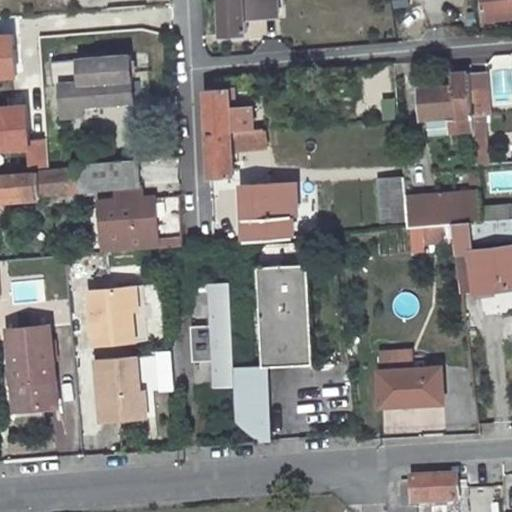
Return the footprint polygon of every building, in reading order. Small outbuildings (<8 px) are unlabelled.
[(87,0),(88,10),(108,8),(147,5),(146,0),(87,0)] [(222,0),(224,34),(248,32),(247,17),(279,15),(278,0),(222,0)] [(410,0),(393,0),(395,9),(411,6),(410,0)] [(511,0),(485,0),(487,18),(511,15),(511,0)] [(108,8),(110,33),(150,29),(147,5),(108,8)] [(62,84),(64,116),(85,114),(83,104),(135,99),(130,56),(52,61),(54,84),(62,84)] [(475,128),(477,145),(488,144),(485,114),(491,113),(487,70),(471,72),(472,87),(475,128)] [(475,128),(472,87),(471,72),(452,74),(453,77),(447,78),(447,87),(421,89),(423,115),(451,112),(452,131),(475,128)] [(208,89),(210,133),(256,129),(254,107),(248,107),(232,108),(231,89),(231,88),(208,89)] [(236,100),(236,89),(231,89),(232,108),(248,107),(248,99),(236,100)] [(136,116),(135,99),(83,104),(85,114),(86,120),(136,116)] [(256,129),(210,133),(212,188),(235,186),(231,137),(248,136),(249,147),(268,145),(267,128),(256,129)] [(478,165),(489,164),(488,144),(477,145),(478,165)] [(77,164),(78,167),(36,171),(0,174),(0,198),(42,194),(81,190),(116,188),(141,185),(142,185),(140,158),(77,164)] [(484,221),(481,190),(424,195),(422,175),(405,176),(409,220),(409,227),(438,225),(456,224),(484,221)] [(405,176),(378,178),(382,222),(409,220),(405,176)] [(244,184),(246,240),(295,237),(294,214),(272,215),(270,182),(244,184)] [(141,185),(116,188),(117,200),(142,198),(141,185)] [(117,200),(100,203),(105,251),(159,247),(158,240),(155,197),(142,198),(117,200)] [(170,233),(181,233),(181,197),(160,197),(160,208),(170,208),(170,233)] [(511,219),(511,203),(483,207),(485,221),(511,219)] [(474,250),(473,241),(511,237),(511,219),(485,221),(484,221),(456,224),(459,248),(459,252),(474,250)] [(450,249),(459,248),(456,224),(438,225),(439,236),(448,235),(450,249)] [(183,238),(158,240),(159,247),(184,246),(183,238)] [(310,242),(301,243),(302,257),(310,257),(310,242)] [(264,326),(266,364),(269,364),(316,362),(310,257),(302,257),(301,243),(260,245),(263,310),(264,326)] [(511,245),(474,250),(459,252),(464,291),(511,285),(511,245)] [(231,281),(209,283),(211,324),(192,325),(193,361),(213,360),(214,385),(236,384),(235,366),(231,281)] [(144,284),(90,289),(95,344),(149,339),(144,284)] [(37,407),(58,405),(54,359),(52,340),(51,325),(9,329),(16,402),(36,400),(37,407)] [(156,416),(151,354),(96,359),(102,421),(156,416)] [(415,360),(415,368),(427,368),(426,359),(415,360)] [(260,440),(272,440),(269,364),(266,364),(235,366),(236,384),(237,421),(260,440)] [(444,401),(442,367),(427,368),(415,368),(381,370),(383,404),(444,401)] [(36,400),(16,402),(17,409),(37,407),(36,400)] [(461,511),(459,477),(414,479),(414,481),(415,503),(432,502),(432,508),(439,508),(439,511),(461,511)] [(415,511),(415,503),(414,481),(403,482),(403,511),(415,511)]
